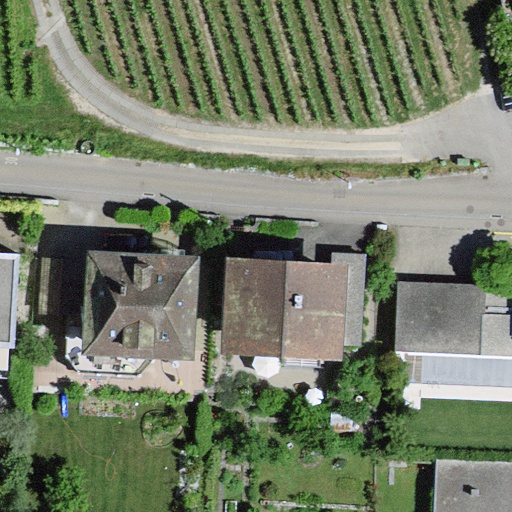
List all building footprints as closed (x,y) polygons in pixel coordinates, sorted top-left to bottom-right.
[(0,343),(12,344),(17,255),(0,254),(0,343)] [(240,281),(226,281),(224,306),(239,307),(237,338),(359,345),(364,255),(332,254),(331,272),(241,267),(240,281)] [(185,349),(190,264),(63,258),(59,314),(92,316),(91,344),(185,349)] [(484,319),(485,293),(485,289),(398,286),(396,347),(483,350),(483,348),(484,319)] [(511,294),(485,293),(484,319),(483,348),(511,349),(511,294)] [(511,511),(511,464),(469,463),(466,511),(511,511)]
